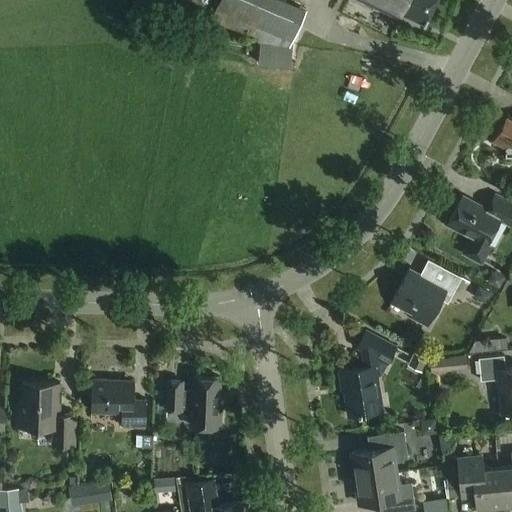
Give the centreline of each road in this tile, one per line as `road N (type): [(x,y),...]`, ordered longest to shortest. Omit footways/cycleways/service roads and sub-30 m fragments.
road 1 (tertiary): [(257,306),(337,255),(367,224),(496,0)]
road 2 (tertiary): [(0,301),(257,306)]
road 3 (unclassified): [(289,511),(257,306)]
